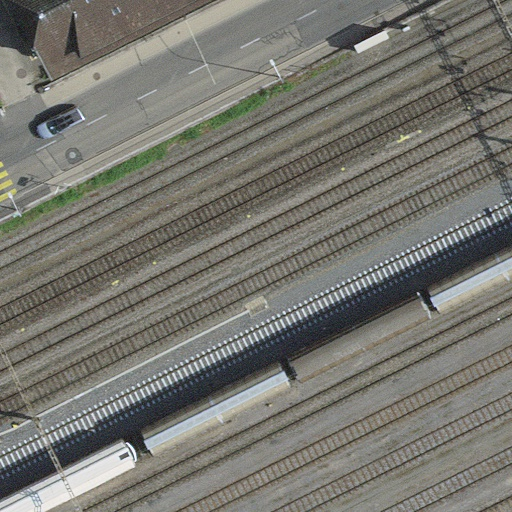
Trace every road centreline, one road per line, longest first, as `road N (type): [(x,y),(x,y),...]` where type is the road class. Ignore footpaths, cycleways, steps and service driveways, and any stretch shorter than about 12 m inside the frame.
road 1 (motorway): [(511,325),(353,340),(0,399)]
road 2 (secondary): [(0,169),(337,0)]
